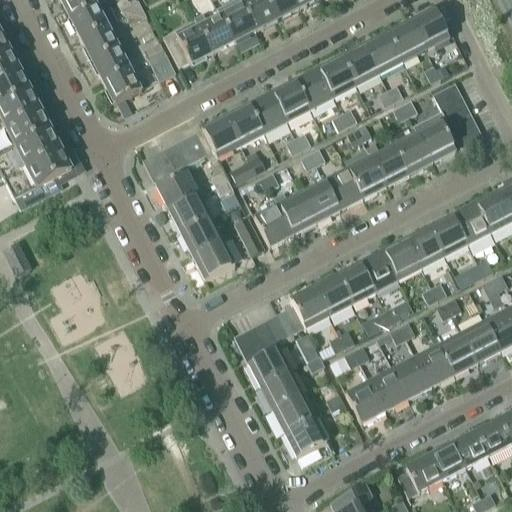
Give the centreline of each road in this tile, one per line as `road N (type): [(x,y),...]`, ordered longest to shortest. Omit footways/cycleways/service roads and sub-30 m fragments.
road 1 (residential): [(511,162),(186,332)]
road 2 (residential): [(100,158),(408,0)]
road 3 (residential): [(281,508),(511,388)]
road 4 (residential): [(281,508),(186,332)]
road 5 (residential): [(186,332),(100,158)]
road 6 (residential): [(100,158),(17,0)]
road 7 (residential): [(441,0),(511,136)]
